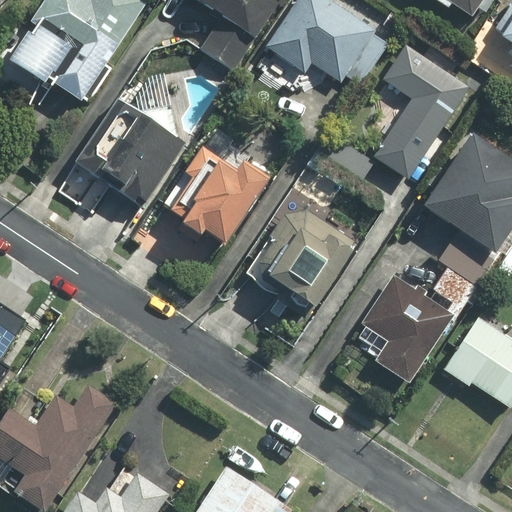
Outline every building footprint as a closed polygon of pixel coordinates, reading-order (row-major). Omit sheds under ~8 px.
[(52,0),(36,25),(39,27),(15,65),(49,86),(51,83),(85,104),(149,3),(144,0),(52,0)] [(203,51),(234,72),(279,6),(270,0),(198,0),(225,18),(203,51)] [(304,0),(271,50),(307,74),(314,64),(343,83),(347,76),(360,85),(386,47),(374,38),(377,34),(333,5),(335,0),(304,0)] [(444,0),(476,20),(481,12),(487,15),(496,0),(444,0)] [(403,20),(393,14),(385,27),(395,33),(403,20)] [(379,159),(411,180),(470,92),(409,51),(388,82),(417,101),(379,159)] [(121,102),(79,165),(142,207),(184,144),(121,102)] [(333,135),(320,154),(332,161),(364,182),(376,164),(333,135)] [(212,236),(231,248),(274,183),(247,165),(241,174),(207,151),(190,177),(198,182),(176,216),(192,227),(190,231),(207,243),(212,236)] [(332,161),(320,154),(311,168),(322,176),(332,161)] [(451,272),(479,290),(511,240),(511,184),(508,191),(463,161),(430,212),(472,239),(451,272)] [(280,304),(310,324),(355,257),(350,254),(356,244),(309,213),(288,217),(274,240),(279,243),(264,266),(269,289),(283,299),(280,304)] [(458,322),(479,290),(451,272),(437,292),(456,304),(448,315),(425,300),(428,295),(419,289),(416,294),(397,281),(366,327),(393,345),(380,364),(412,385),(455,320),(458,322)] [(0,370),(3,365),(10,370),(36,330),(0,306),(0,370)] [(511,343),(480,321),(448,370),(447,371),(473,389),(475,386),(511,410),(511,409),(511,343)] [(18,496),(41,511),(49,511),(119,408),(91,389),(76,411),(59,400),(39,430),(12,413),(0,430),(0,458),(31,479),(18,496)] [(292,511),(229,472),(204,511),(292,511)] [(71,511),(162,511),(171,499),(140,478),(124,503),(109,493),(98,509),(81,498),(71,511)]
